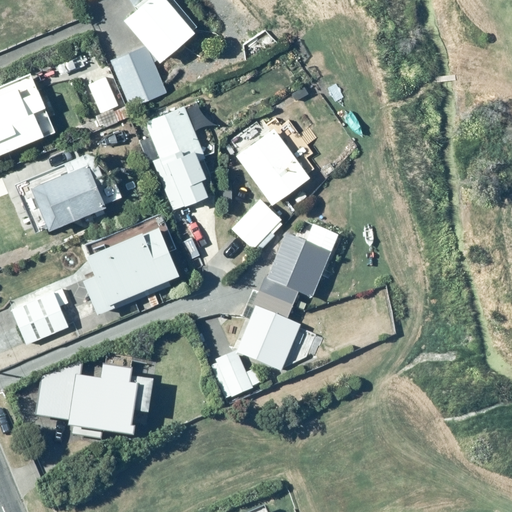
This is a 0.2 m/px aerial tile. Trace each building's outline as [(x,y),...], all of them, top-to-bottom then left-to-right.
[(207,27),(184,0),(153,0),(135,15),(171,58),(207,27)] [(156,71),(144,45),(115,58),(136,106),(172,90),(162,68),(156,71)] [(126,105),(111,71),(91,80),(106,114),(126,105)] [(0,155),(59,131),(35,72),(0,86),(0,155)] [(226,191),(189,99),(151,114),(174,173),(182,170),(195,203),(226,191)] [(317,174),(281,125),(275,129),(263,114),(231,137),(279,202),(317,174)] [(77,156),(81,167),(25,191),(42,232),(117,202),(129,196),(108,144),(77,156)] [(290,218),(265,195),(238,226),(263,248),(290,218)] [(193,270),(164,206),(90,240),(105,272),(92,278),(106,310),(193,270)] [(214,218),(188,224),(196,262),(222,256),(214,218)] [(266,290),(259,287),(246,315),(253,318),(241,346),(285,366),(305,321),(297,317),(308,293),(316,296),(345,233),(320,222),(312,241),(292,232),(266,290)] [(58,325),(58,323),(46,294),(17,305),(32,342),(60,330),(58,325)] [(260,386),(243,350),(221,359),(238,396),(260,386)] [(41,382),(36,423),(76,428),(76,433),(139,440),(142,417),(155,419),(159,385),(138,382),(139,374),(107,370),(105,385),(82,382),(81,387),(41,382)]
